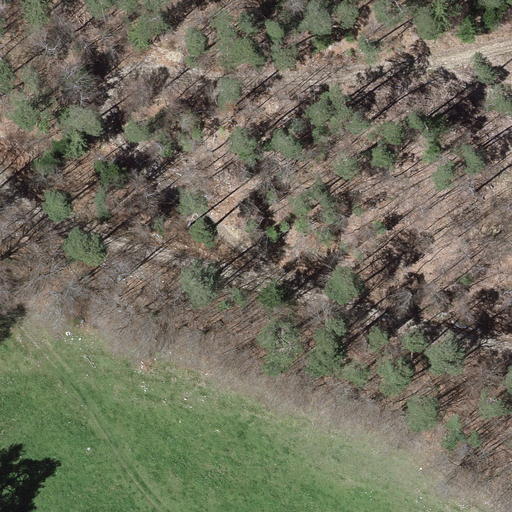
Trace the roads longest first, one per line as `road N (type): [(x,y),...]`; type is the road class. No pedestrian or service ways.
road 1 (track): [(258,287),(225,233),(145,167),(116,119),(118,87),(142,80),(207,99),(357,101),(511,62)]
road 2 (track): [(172,511),(42,352),(0,272)]
road 3 (track): [(0,182),(62,230),(258,287)]
road 4 (track): [(258,287),(511,369)]
